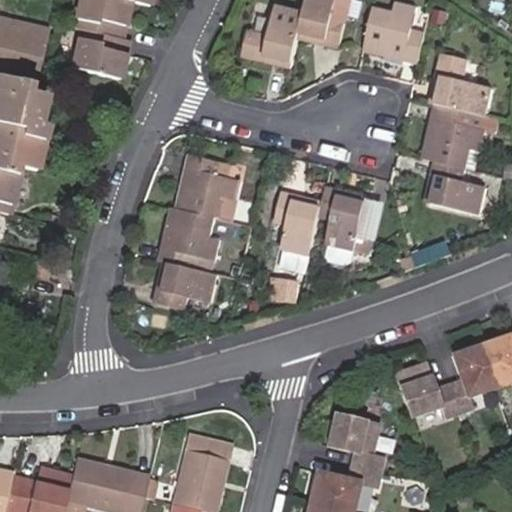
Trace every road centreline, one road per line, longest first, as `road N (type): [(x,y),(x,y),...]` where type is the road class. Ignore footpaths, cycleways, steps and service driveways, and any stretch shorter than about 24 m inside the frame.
road 1 (residential): [(123,400),(113,315),(133,184),(163,98)]
road 2 (residential): [(163,98),(378,153)]
road 3 (residential): [(315,354),(511,284)]
road 4 (residential): [(123,400),(315,354)]
road 5 (residential): [(315,354),(284,511)]
road 6 (residential): [(0,403),(123,400)]
